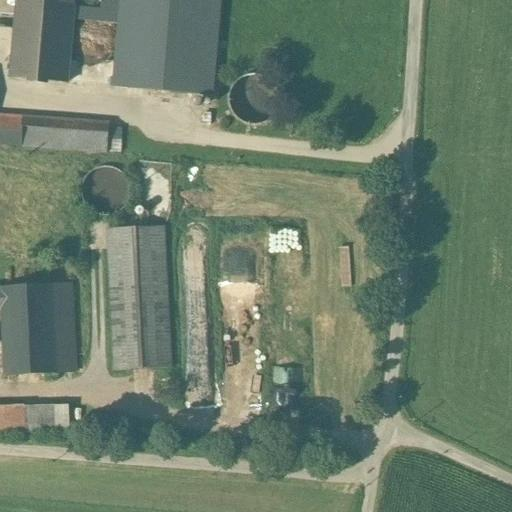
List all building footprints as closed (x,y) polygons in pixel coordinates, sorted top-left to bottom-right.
[(0,0),(0,14),(16,16),(17,0),(0,0)] [(73,0),(17,0),(16,16),(11,79),(67,84),(72,20),(73,8),(73,0)] [(102,0),(101,10),(73,8),(72,20),(118,24),(120,0),(102,0)] [(220,0),(120,0),(118,24),(113,88),(213,97),(215,67),(220,0)] [(274,117),(279,109),(280,100),(279,92),(275,85),(269,80),(262,76),(254,75),(246,76),(239,80),(233,86),(230,93),(229,101),(230,110),(235,117),(242,123),(250,126),(259,126),(267,123),(274,117)] [(0,145),(107,154),(110,125),(0,116),(0,145)] [(125,204),(128,197),(128,189),(126,181),(121,175),(114,170),(107,168),(98,168),(94,170),(90,172),(86,175),(83,179),(81,183),(79,188),(79,193),(80,197),(81,202),(83,206),(86,210),(90,213),(98,216),(106,217),(113,215),(120,210),(125,204)] [(163,228),(104,231),(112,373),(171,369),(163,228)] [(70,283),(55,285),(57,304),(72,302),(70,283)] [(14,289),(2,290),(0,290),(1,305),(5,377),(60,374),(57,304),(55,285),(54,285),(14,289)] [(72,302),(57,304),(60,374),(75,373),(72,302)] [(25,406),(0,406),(0,435),(26,434),(25,408),(25,406)] [(55,406),(25,408),(26,434),(56,433),(55,406)]
